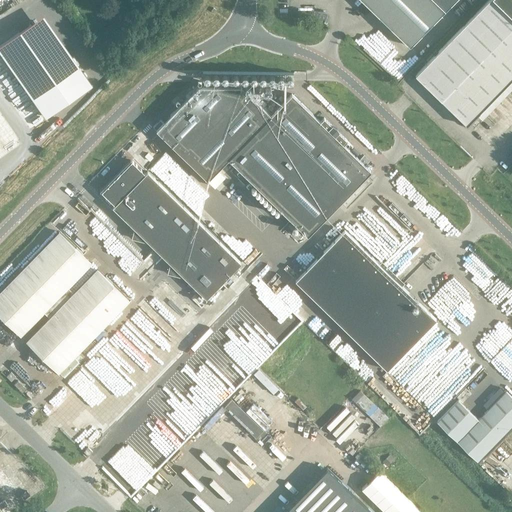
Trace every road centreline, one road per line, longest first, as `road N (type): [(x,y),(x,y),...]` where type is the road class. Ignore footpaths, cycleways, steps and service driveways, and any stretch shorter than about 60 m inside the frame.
road 1 (unclassified): [(511,239),(337,70),(236,24)]
road 2 (unclassified): [(0,234),(147,83),(236,24)]
